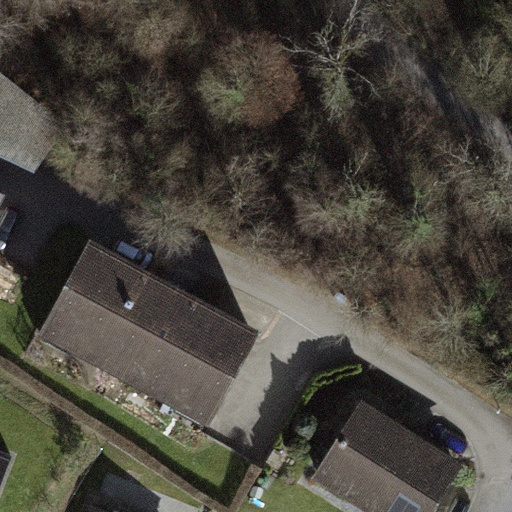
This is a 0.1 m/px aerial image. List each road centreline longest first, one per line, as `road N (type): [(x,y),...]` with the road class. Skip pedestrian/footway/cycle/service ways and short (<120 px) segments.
road 1 (residential): [(505,511),(511,467),(483,422),(258,282),(0,161)]
road 2 (track): [(511,145),(399,65),(349,0)]
